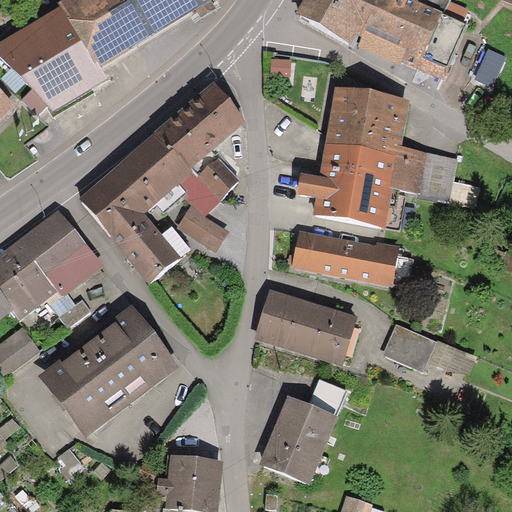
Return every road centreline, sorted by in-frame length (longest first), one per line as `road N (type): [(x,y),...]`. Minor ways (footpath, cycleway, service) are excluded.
road 1 (residential): [(239,379),(260,193),(251,70),(228,36)]
road 2 (residential): [(239,379),(201,366),(52,180)]
road 3 (secondary): [(228,36),(52,180)]
road 4 (residential): [(239,511),(239,379)]
